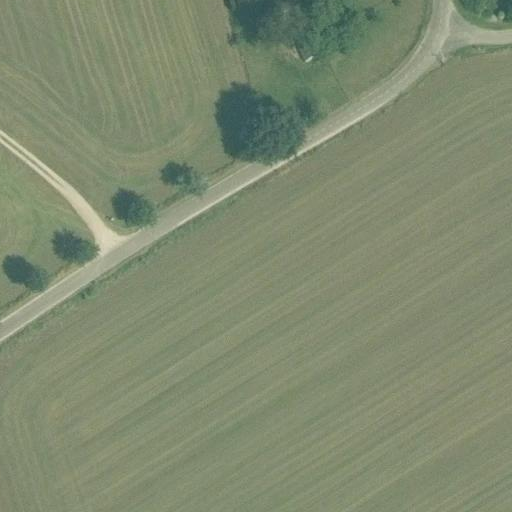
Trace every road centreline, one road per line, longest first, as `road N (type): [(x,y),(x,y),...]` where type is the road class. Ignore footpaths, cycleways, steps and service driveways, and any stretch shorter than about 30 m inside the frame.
road 1 (unclassified): [(0,339),(120,256),(386,97),(420,69),(441,0)]
road 2 (track): [(120,256),(51,176),(0,138)]
